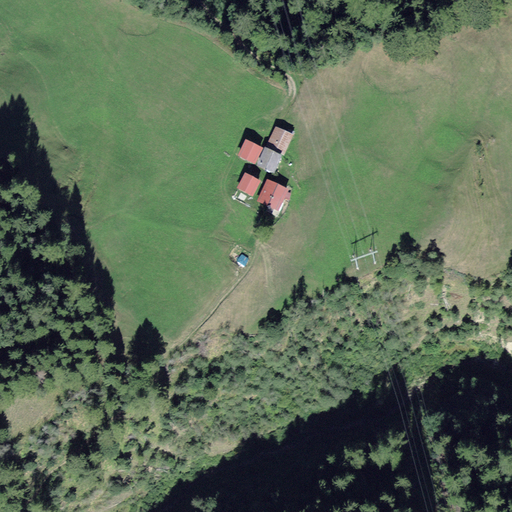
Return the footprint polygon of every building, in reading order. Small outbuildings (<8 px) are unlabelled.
[(274,155),(279,141),(265,135),(259,149),(274,155)] [(250,154),(237,147),(231,158),(245,165),(250,154)] [(268,162),(254,156),(249,168),(263,174),(268,162)] [(241,198),(247,187),(236,180),(230,192),(241,198)] [(273,194),(256,187),(250,203),(267,210),(273,194)]
